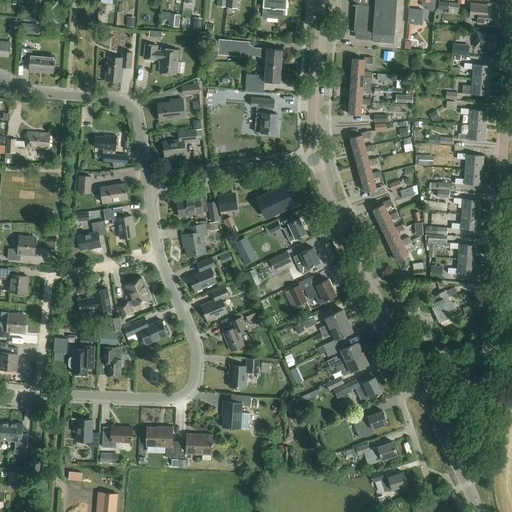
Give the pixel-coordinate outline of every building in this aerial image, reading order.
[(227,0),(227,7),(237,8),(238,0),(227,0)] [(263,0),(262,18),(285,19),(285,9),(286,9),(286,0),(263,0)] [(372,42),(393,43),(396,0),(353,0),(353,5),(355,5),(353,32),(355,32),(355,39),(372,40),(372,42)] [(420,0),(423,0),(422,7),(428,7),(428,10),(429,11),(433,12),(434,10),(435,0),(420,0)] [(126,15),(126,4),(119,3),(118,14),(126,15)] [(487,12),(487,5),(471,4),(470,17),(478,18),(477,22),(497,23),(498,13),(487,12)] [(409,9),(407,24),(412,24),(421,25),(423,10),(409,9)] [(179,27),(180,15),(169,14),(168,26),(179,27)] [(135,27),(135,17),(127,17),(127,27),(135,27)] [(18,20),(10,20),(9,29),(18,30),(18,20)] [(21,34),(39,35),(40,25),(22,23),(21,34)] [(474,48),(495,50),(496,35),(484,34),(485,33),(476,32),(474,48)] [(219,39),(218,55),(248,58),(250,46),(250,42),(219,39)] [(0,56),(8,57),(10,43),(0,41),(0,56)] [(183,63),(178,62),(179,50),(161,48),(161,51),(157,51),(157,46),(146,44),(144,58),(156,60),(156,59),(161,59),(159,72),(176,74),(176,73),(182,74),(184,72),(185,65),(183,63)] [(468,56),(469,45),(453,44),(452,55),(468,56)] [(250,46),(248,58),(257,56),(266,59),(265,65),(281,66),(283,50),(266,49),(254,48),(252,46),(250,46)] [(29,71),(53,73),(54,56),(32,54),(32,49),(21,48),(20,62),(30,63),(29,71)] [(122,52),(121,58),(108,56),(105,80),(121,82),(123,67),(131,68),(132,53),(122,52)] [(372,74),(372,72),(364,72),(364,63),(372,64),(373,58),(364,57),(364,60),(352,59),(351,73),(372,74)] [(472,79),(489,80),(490,66),(474,65),(474,64),(464,63),(464,68),(473,69),(472,79)] [(265,65),(264,75),(247,74),(245,91),(260,92),(261,83),(264,83),(264,81),(280,83),(281,66),(265,65)] [(351,73),(350,86),(371,88),(372,74),(351,73)] [(489,80),(472,79),(471,89),(462,88),(462,93),(471,94),(488,95),(489,80)] [(411,89),(411,81),(401,80),(400,89),(411,89)] [(199,93),(198,85),(182,86),(183,94),(199,93)] [(371,88),(350,86),(349,100),(370,102),(370,100),(362,99),(362,91),(371,91),(371,88)] [(412,103),(413,96),(396,95),(395,102),(412,103)] [(274,100),(251,98),(250,106),(256,106),(254,132),(276,134),(278,114),(272,114),(272,108),(274,108),(274,100)] [(184,117),(182,99),(171,101),(171,103),(158,104),(160,120),(184,117)] [(370,102),(349,100),(348,114),(361,115),(361,105),(370,105),(370,102)] [(193,110),(201,109),(200,101),(192,101),(193,110)] [(469,124),(486,126),(487,111),(470,110),(470,109),(461,108),(460,114),(469,114),(469,124)] [(433,121),(440,117),(436,110),(428,114),(433,121)] [(484,140),(486,126),(469,124),(468,125),(464,125),(461,126),(461,134),(459,134),(458,139),(468,139),(484,140)] [(407,128),(399,129),(400,137),(408,136),(407,128)] [(197,141),(196,129),(177,132),(178,140),(163,142),(164,156),(178,155),(178,156),(186,155),(184,142),(197,141)] [(366,149),(365,147),(363,139),(371,137),(370,131),(361,133),(362,135),(350,138),(354,152),(366,149)] [(38,147),(49,148),(50,134),(27,132),(26,142),(16,141),(16,139),(7,139),(6,153),(15,153),(15,146),(26,147),(26,148),(38,149),(38,147)] [(124,167),(124,163),(128,163),(128,156),(115,155),(116,136),(104,135),(104,137),(96,136),(95,148),(103,148),(102,163),(111,163),(111,162),(112,162),(114,169),(124,167)] [(428,143),(452,145),(452,139),(440,138),(440,135),(429,135),(428,143)] [(405,151),(412,150),(411,142),(404,143),(405,151)] [(366,149),(354,152),(357,166),(369,162),(369,160),(367,152),(375,150),(373,145),(365,147),(366,149)] [(5,153),(5,163),(13,164),(14,154),(5,153)] [(465,169),(482,171),(483,156),(466,155),(466,154),(457,153),(457,158),(466,159),(465,169)] [(428,166),(429,156),(415,156),(415,166),(428,166)] [(369,162),(357,166),(361,179),(373,176),(372,173),(370,165),(378,163),(377,158),(369,160),(369,162)] [(412,167),(404,169),(406,175),(414,173),(412,167)] [(482,171),(465,169),(464,179),(455,178),(455,184),(464,184),(481,185),(482,171)] [(373,176),(361,179),(364,192),(369,191),(376,189),(373,179),(382,177),(380,171),(372,173),(373,176)] [(91,177),(80,176),(79,176),(78,192),(90,193),(91,177)] [(389,185),(391,191),(402,187),(402,189),(406,187),(404,181),(400,183),(399,181),(389,185)] [(438,183),(437,190),(449,191),(450,184),(438,183)] [(128,199),(125,184),(100,187),(103,203),(128,199)] [(266,217),(292,204),(284,187),(274,192),(275,194),(270,196),(269,194),(258,199),(266,217)] [(383,187),(376,189),(369,191),(370,197),(384,192),(383,187)] [(413,187),(400,191),(402,199),(415,195),(413,187)] [(235,194),(218,197),(220,211),(237,208),(235,194)] [(208,211),(206,198),(201,199),(201,197),(191,199),(191,200),(177,202),(179,216),(196,214),(196,213),(208,211)] [(426,210),(446,212),(447,204),(438,203),(437,206),(430,205),(430,201),(423,201),(423,197),(420,197),(421,204),(426,204),(426,210)] [(461,214),(479,216),(480,201),(463,199),(453,198),(453,203),(462,204),(461,214)] [(390,218),(389,216),(386,208),(393,205),(390,199),(383,203),(383,205),(373,210),(379,223),(390,218)] [(208,203),(211,222),(219,220),(216,202),(208,203)] [(123,209),(111,211),(111,209),(103,210),(104,221),(112,219),(113,224),(118,224),(120,239),(135,236),(132,216),(124,217),(123,209)] [(390,218),(379,223),(385,236),(396,230),(395,228),(392,221),(399,217),(397,212),(389,216),(390,218)] [(479,216),(461,214),(461,224),(451,223),(451,228),(460,229),(461,229),(477,230),(479,216)] [(306,233),(299,218),(288,224),(289,226),(284,229),(290,241),(295,238),(306,233)] [(106,234),(104,221),(92,224),(94,233),(77,236),(80,250),(92,248),(92,249),(101,247),(98,236),(106,234)] [(217,222),(209,223),(211,231),(219,230),(217,222)] [(265,228),(268,235),(281,229),(278,222),(268,226),(268,227),(265,228)] [(416,234),(423,234),(422,222),(415,222),(416,234)] [(207,234),(205,223),(189,226),(190,233),(182,235),(183,243),(185,243),(187,256),(205,253),(203,235),(207,234)] [(396,230),(385,236),(391,248),(402,242),(401,240),(398,233),(405,230),(403,225),(395,228),(396,230)] [(426,227),(425,234),(447,235),(447,228),(426,227)] [(450,243),(450,244),(446,243),(447,236),(429,235),(428,236),(426,235),(426,245),(429,245),(429,257),(435,258),(436,246),(445,247),(445,248),(449,249),(449,248),(459,249),(458,259),(475,260),(476,246),(459,244),(450,243)] [(21,254),(34,255),(36,237),(20,236),(19,249),(8,249),(8,259),(20,260),(21,254)] [(402,242),(391,248),(397,260),(408,255),(403,245),(411,242),(408,237),(401,240),(402,242)] [(233,243),(245,266),(257,259),(253,252),(248,255),(240,240),(233,243)] [(320,262),(313,248),(300,254),(294,257),(298,265),(304,262),(307,268),(320,262)] [(228,252),(219,256),(222,263),(231,259),(228,252)] [(269,261),(274,271),(292,262),(287,252),(269,261)] [(215,266),(212,257),(197,264),(200,272),(189,276),(195,291),(217,282),(211,268),(215,266)] [(475,260),(458,259),(457,269),(448,268),(447,273),(457,274),(457,273),(474,275),(475,260)] [(431,266),(430,279),(441,280),(442,267),(431,266)] [(0,268),(0,278),(10,279),(9,291),(27,293),(28,277),(18,276),(18,270),(0,268)] [(254,270),(245,273),(251,287),(260,283),(254,270)] [(123,315),(124,318),(133,315),(130,307),(151,299),(142,278),(126,285),(133,300),(128,302),(128,301),(117,306),(122,316),(123,315)] [(305,289),(312,286),(308,278),(298,283),(299,285),(288,290),(296,307),(307,302),(302,291),(305,289)] [(320,282),(312,286),(305,289),(310,299),(315,296),(318,304),(336,296),(328,279),(321,283),(320,282)] [(226,302),(224,303),(222,299),(229,296),(225,287),(212,292),(215,300),(201,306),(208,322),(228,314),(225,308),(228,307),(226,302)] [(113,318),(107,288),(92,291),(94,297),(78,300),(80,312),(82,312),(82,317),(97,314),(97,315),(106,313),(110,331),(121,332),(122,332),(120,325),(119,316),(113,318)] [(431,304),(439,322),(451,317),(451,315),(455,313),(445,291),(439,294),(442,299),(431,304)] [(471,305),(462,308),(465,315),(473,311),(471,305)] [(244,314),(247,321),(257,317),(253,310),(244,314)] [(321,333),(348,320),(343,310),(325,318),(328,324),(319,328),(321,333)] [(10,332),(24,333),(25,315),(9,313),(8,327),(0,326),(0,336),(10,338),(10,332)] [(246,328),(241,317),(230,321),(233,328),(223,332),(231,351),(244,345),(238,332),(246,328)] [(126,323),(120,325),(122,332),(121,332),(122,333),(125,332),(130,344),(137,340),(135,335),(141,333),(146,344),(168,335),(161,320),(149,326),(145,318),(131,325),(129,322),(126,323)] [(303,324),(306,329),(317,324),(314,318),(303,324)] [(348,320),(321,333),(323,338),(332,333),(335,340),(353,331),(348,320)] [(301,323),(294,327),(297,334),(305,331),(301,323)] [(79,341),(98,342),(99,331),(80,329),(79,341)] [(317,343),(323,340),(321,334),(314,337),(317,343)] [(65,349),(65,337),(53,336),(52,349),(65,349)] [(325,351),(336,346),(333,341),(322,346),(318,349),(320,354),(325,352),(325,351)] [(18,354),(17,354),(18,348),(8,347),(8,343),(0,342),(0,368),(16,370),(18,354)] [(343,357),(338,359),(337,356),(327,361),(331,369),(363,353),(358,342),(340,351),(343,357)] [(74,349),(73,357),(71,357),(69,359),(69,366),(71,367),(74,368),(73,376),(87,376),(87,369),(93,369),(94,347),(81,346),(81,349),(74,349)] [(339,352),(336,346),(325,351),(325,352),(328,357),(339,352)] [(121,348),(109,347),(103,347),(102,363),(107,363),(107,375),(120,376),(121,348)] [(290,353),(284,356),(286,360),(285,360),(286,363),(293,359),(290,353)] [(363,353),(331,369),(333,373),(348,366),(351,372),(368,364),(363,353)] [(261,367),(258,367),(259,359),(248,358),(247,366),(230,365),(229,374),(230,374),(229,387),(245,388),(247,371),(258,372),(271,374),(272,361),(261,360),(261,367)] [(289,371),(293,378),(300,375),(297,367),(289,371)] [(320,388),(323,393),(344,383),(341,377),(320,387),(320,388)] [(357,379),(333,391),(337,398),(355,388),(362,402),(382,392),(381,391),(382,390),(380,385),(379,386),(375,377),(363,383),(359,385),(357,379)] [(323,393),(320,388),(302,397),(304,402),(323,393)] [(250,414),(242,413),(243,405),(251,406),(251,402),(252,396),(234,395),(233,402),(223,401),(222,413),(223,413),(222,427),(241,428),(241,429),(249,430),(250,414)] [(387,424),(383,411),(367,416),(368,416),(363,418),(362,412),(351,416),(353,422),(359,419),(362,428),(370,425),(372,429),(387,424)] [(89,446),(99,447),(99,433),(91,432),(92,420),(77,419),(76,441),(89,442),(89,446)] [(0,446),(1,446),(1,440),(8,441),(10,423),(0,421),(0,446)] [(23,424),(10,423),(8,441),(15,441),(14,454),(27,455),(28,434),(22,434),(23,424)] [(132,442),(133,427),(111,426),(111,435),(103,435),(102,447),(116,448),(116,442),(132,442)] [(179,457),(179,441),(172,441),(173,427),(161,426),(161,427),(147,427),(146,446),(166,446),(166,457),(179,457)] [(187,441),(179,441),(179,457),(191,458),(191,454),(212,454),(212,435),(187,433),(187,441)] [(397,455),(393,442),(378,447),(372,449),(375,457),(380,456),(382,460),(397,455)] [(355,448),(357,456),(370,452),(368,444),(355,448)] [(100,453),(100,463),(112,464),(112,454),(100,453)] [(312,456),(311,459),(313,462),(316,463),(319,461),(319,458),(318,455),(314,454),(312,456)] [(240,469),(245,466),(241,460),(236,463),(240,469)] [(403,472),(384,478),(381,471),(370,475),(373,482),(375,482),(379,494),(392,490),(407,485),(403,472)] [(7,484),(21,485),(22,473),(8,472),(8,473),(1,472),(0,478),(8,479),(7,484)] [(86,474),(85,481),(99,482),(99,475),(86,474)] [(83,490),(98,491),(99,483),(84,482),(83,490)] [(105,493),(103,511),(116,511),(118,494),(105,493)] [(381,506),(387,503),(384,495),(378,498),(381,506)]
